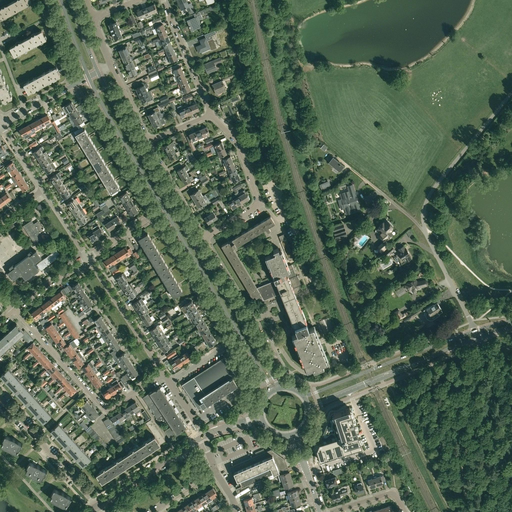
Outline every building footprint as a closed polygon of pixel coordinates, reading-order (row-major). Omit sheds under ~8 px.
[(15,0),(11,2),(16,11),(32,2),(31,0),(15,0)] [(186,0),(177,0),(181,10),(187,8),(188,12),(189,12),(190,14),(195,12),(193,9),(191,3),(188,4),(186,0)] [(0,8),(0,19),(0,20),(16,11),(11,2),(6,5),(5,5),(4,5),(5,6),(3,7),(2,6),(1,7),(1,8),(0,8)] [(154,4),(148,7),(151,14),(157,11),(154,4)] [(148,7),(142,9),(146,18),(146,16),(151,14),(148,7)] [(114,10),(119,23),(122,22),(120,19),(125,17),(122,8),(114,10)] [(142,9),(137,12),(139,19),(143,17),(144,19),(146,18),(142,9)] [(195,18),(187,21),(192,31),(201,27),(199,20),(203,18),(201,15),(199,11),(197,12),(193,14),(195,18)] [(109,24),(111,32),(119,29),(116,21),(112,23),(111,23),(110,23),(110,24),(109,24)] [(158,33),(165,30),(163,24),(156,27),(156,28),(155,28),(157,33),(158,33)] [(125,35),(122,36),(119,29),(111,32),(115,39),(116,39),(118,39),(118,38),(121,37),(122,39),(125,38),(125,35)] [(46,39),(42,31),(41,30),(36,34),(35,33),(34,34),(35,34),(33,35),(32,35),(31,35),(31,36),(25,39),(30,48),(46,39)] [(158,33),(161,38),(168,35),(165,30),(158,33)] [(202,44),(196,47),(199,53),(201,52),(210,48),(211,50),(217,48),(215,44),(211,35),(215,34),(216,33),(214,30),(205,34),(206,38),(200,40),(202,44)] [(158,41),(160,46),(163,44),(170,41),(168,35),(161,38),(159,39),(159,40),(158,41)] [(10,48),(12,52),(14,56),(30,48),(25,39),(20,42),(19,42),(18,42),(19,43),(17,44),(16,43),(15,44),(16,44),(10,48)] [(163,44),(165,48),(162,49),(163,49),(163,50),(163,49),(164,51),(166,50),(173,47),(170,41),(163,44)] [(119,50),(122,57),(130,53),(127,46),(123,48),(119,50)] [(166,50),(168,55),(175,53),(173,47),(166,50)] [(122,57),(124,63),(133,60),(134,57),(130,56),(129,54),(131,53),(130,53),(122,57)] [(178,59),(175,53),(168,55),(169,58),(168,59),(169,62),(178,59)] [(221,61),(220,58),(204,65),(207,73),(216,69),(214,64),(221,61)] [(126,67),(127,70),(137,65),(134,59),(133,60),(124,63),(125,64),(124,64),(126,67)] [(137,74),(135,67),(137,66),(137,65),(127,70),(130,77),(137,74)] [(174,76),(183,72),(181,66),(174,69),(174,71),(173,71),(174,73),(175,73),(176,75),(174,76)] [(53,80),(55,80),(54,79),(60,76),(56,67),(40,76),(44,85),(50,81),(51,82),(52,81),(51,81),(53,80)] [(152,81),(159,78),(157,71),(149,74),(152,81)] [(174,76),(176,81),(177,81),(177,82),(178,82),(186,78),(183,72),(174,76)] [(24,84),(24,85),(28,93),(34,90),(35,91),(36,90),(35,89),(37,88),(38,89),(39,88),(38,88),(44,85),(40,76),(24,84)] [(186,78),(178,82),(179,84),(180,84),(181,87),(188,84),(186,78)] [(212,85),(216,93),(218,93),(218,94),(226,91),(222,81),(212,85)] [(0,95),(0,96),(3,102),(12,97),(5,82),(0,83),(0,95)] [(139,95),(147,92),(145,89),(147,88),(148,87),(148,85),(147,84),(147,83),(146,83),(145,83),(139,86),(139,87),(136,88),(139,95)] [(191,90),(188,84),(181,87),(182,89),(180,90),(182,94),(184,93),(191,90)] [(142,102),(143,102),(143,103),(154,99),(150,90),(147,92),(139,95),(142,102)] [(161,102),(159,103),(160,107),(170,103),(168,99),(161,102)] [(69,112),(76,108),(72,102),(65,106),(67,109),(64,111),(66,114),(69,112)] [(193,104),(191,105),(193,113),(199,110),(196,103),(196,102),(192,103),(193,104)] [(231,115),(235,113),(231,102),(221,106),(224,112),(229,110),(231,115)] [(182,118),(188,115),(185,108),(182,109),(181,105),(177,107),(182,118)] [(191,105),(185,108),(188,115),(193,113),(191,105)] [(154,112),(148,115),(151,121),(161,116),(162,115),(158,107),(153,109),(154,112)] [(69,112),(73,119),(79,115),(76,108),(69,112)] [(48,115),(42,118),(46,127),(47,127),(45,124),(51,121),(48,115)] [(76,125),(83,121),(79,115),(73,119),(75,123),(74,124),(75,126),(76,125)] [(161,116),(151,121),(154,127),(161,124),(161,125),(166,123),(163,118),(162,118),(161,116)] [(42,118),(36,121),(39,127),(42,126),(43,129),(46,127),(42,118)] [(36,132),(35,130),(39,127),(36,121),(31,124),(35,133),(36,132)] [(30,136),(30,135),(35,133),(31,124),(25,127),(28,133),(30,136)] [(31,137),(30,135),(30,136),(28,133),(25,127),(19,130),(23,136),(24,139),(28,137),(29,138),(31,137)] [(207,127),(201,129),(204,136),(210,134),(207,127)] [(93,144),(89,136),(85,129),(75,135),(84,149),(93,144)] [(201,129),(195,132),(198,139),(204,136),(201,129)] [(192,141),(198,139),(195,132),(189,134),(190,136),(192,141)] [(173,141),(164,146),(167,153),(174,149),(178,147),(176,144),(175,143),(174,144),(173,141)] [(217,151),(224,148),(222,142),(213,146),(215,152),(217,151)] [(102,158),(99,153),(93,144),(84,149),(93,164),(102,158)] [(330,150),(323,144),(321,147),(327,153),(330,150)] [(43,153),(41,151),(44,149),(42,146),(33,152),(37,157),(43,153)] [(224,148),(217,151),(220,157),(227,154),(227,153),(224,148)] [(174,149),(167,153),(171,159),(180,155),(178,151),(176,152),(174,149)] [(37,157),(40,162),(49,157),(45,151),(43,153),(37,157)] [(221,160),(223,159),(225,162),(223,163),(224,166),(226,165),(233,162),(230,156),(228,157),(227,154),(220,157),(221,160)] [(340,171),(344,166),(333,157),(331,155),(328,158),(330,160),(329,162),(340,171)] [(40,162),(44,168),(52,162),(49,157),(40,162)] [(111,173),(108,168),(102,158),(93,164),(102,178),(111,173)] [(6,169),(8,172),(16,167),(12,162),(6,166),(8,168),(6,169)] [(56,167),(52,162),(44,168),(47,173),(53,169),(56,167)] [(226,165),(228,171),(235,168),(233,162),(226,165)] [(177,171),(181,177),(187,173),(186,170),(188,169),(186,166),(177,171)] [(10,171),(13,176),(19,172),(16,167),(8,172),(10,171)] [(228,171),(231,176),(238,173),(235,168),(228,171)] [(14,182),(22,177),(19,172),(13,176),(16,181),(14,182)] [(54,183),(60,179),(62,178),(58,172),(50,178),(54,183)] [(120,187),(115,179),(111,173),(102,178),(111,193),(120,187)] [(189,177),(187,173),(181,177),(185,184),(193,179),(191,175),(189,177)] [(240,179),(238,173),(231,176),(230,177),(232,182),(233,181),(233,182),(240,179)] [(15,185),(18,183),(20,186),(26,182),(22,177),(14,182),(15,185)] [(54,183),(57,188),(63,184),(60,179),(54,183)] [(329,181),(319,184),(322,190),(331,186),(329,181)] [(29,187),(26,182),(20,186),(23,191),(29,187)] [(57,188),(61,194),(67,190),(63,184),(57,188)] [(238,185),(233,188),(234,191),(237,189),(238,192),(239,191),(237,189),(238,188),(242,187),(241,184),(238,185)] [(349,191),(339,193),(346,215),(361,210),(359,203),(357,204),(354,194),(355,194),(352,185),(347,186),(349,191)] [(70,195),(67,190),(61,194),(64,199),(70,195)] [(199,190),(190,194),(194,201),(202,196),(199,190)] [(238,194),(243,202),(249,199),(245,192),(244,190),(238,194)] [(1,195),(2,197),(6,202),(11,199),(6,191),(1,195)] [(119,196),(123,203),(130,199),(126,192),(119,196)] [(238,194),(232,197),(238,206),(243,202),(238,194)] [(202,196),(194,201),(198,207),(206,203),(206,202),(204,199),(205,199),(207,198),(205,195),(203,196),(202,196)] [(211,201),(213,204),(214,205),(218,202),(221,200),(219,196),(211,201)] [(232,209),(238,206),(232,197),(230,198),(230,199),(227,200),(232,209)] [(67,203),(71,209),(79,203),(75,198),(67,203)] [(123,203),(127,209),(134,205),(130,199),(123,203)] [(71,209),(74,214),(82,209),(79,203),(71,209)] [(131,216),(135,214),(136,214),(138,213),(138,212),(134,205),(127,209),(131,216)] [(74,214),(77,219),(86,214),(82,209),(74,214)] [(217,218),(213,212),(204,217),(208,224),(217,218)] [(111,220),(115,226),(121,222),(117,215),(114,217),(112,213),(109,214),(111,217),(110,218),(111,220)] [(87,221),(84,215),(86,214),(77,219),(81,225),(87,221)] [(295,334),(293,335),(307,369),(312,367),(314,370),(324,366),(323,363),(327,361),(313,327),(309,329),(295,294),(302,291),(300,285),(301,285),(297,275),(296,275),(292,264),(287,266),(281,250),(279,251),(278,248),(273,250),(274,253),(266,256),(274,276),(273,276),(275,280),(256,288),(231,248),(264,228),(267,233),(271,230),(268,226),(274,222),(270,216),(232,239),(232,240),(228,242),(221,245),(252,297),(255,295),(256,297),(261,294),(264,299),(281,293),(294,327),(292,328),(295,334)] [(10,225),(12,228),(19,223),(17,220),(10,225)] [(109,230),(115,226),(111,220),(108,222),(107,221),(106,220),(104,222),(109,230)] [(31,221),(23,226),(36,246),(44,241),(40,234),(45,231),(39,222),(34,225),(31,221)] [(391,231),(392,230),(392,229),(393,227),(393,226),(386,221),(385,222),(384,221),(377,229),(380,232),(379,236),(383,240),(386,240),(389,238),(393,234),(391,231)] [(343,224),(332,227),(336,239),(347,236),(343,224)] [(94,231),(98,238),(104,234),(98,225),(92,229),(94,231)] [(92,242),(98,238),(94,231),(90,233),(87,234),(92,242)] [(156,248),(153,243),(147,233),(138,239),(147,253),(156,248)] [(294,259),(286,239),(284,234),(280,236),(280,234),(278,234),(289,261),(294,259)] [(385,242),(377,249),(381,253),(389,246),(385,242)] [(390,246),(388,248),(384,252),(387,256),(394,250),(390,246)] [(395,253),(397,256),(396,257),(398,260),(399,260),(402,264),(406,261),(411,259),(408,255),(409,254),(406,248),(405,249),(403,246),(398,248),(399,250),(395,253)] [(126,247),(120,250),(124,257),(132,252),(130,248),(128,249),(126,247)] [(165,262),(162,257),(156,248),(147,253),(156,268),(165,262)] [(56,250),(37,264),(41,270),(60,256),(56,250)] [(120,250),(115,254),(119,260),(124,257),(120,250)] [(14,278),(15,278),(21,273),(26,279),(38,269),(34,263),(41,257),(36,251),(33,253),(31,251),(28,253),(29,254),(20,261),(19,260),(16,262),(17,264),(14,266),(13,265),(10,267),(11,270),(9,272),(14,278)] [(115,254),(110,257),(114,263),(119,260),(115,254)] [(107,268),(108,267),(114,263),(110,257),(103,262),(107,268)] [(174,277),(169,269),(165,262),(156,268),(165,283),(174,277)] [(116,278),(119,283),(127,278),(123,273),(122,274),(116,278)] [(183,292),(178,284),(174,277),(165,283),(174,297),(183,292)] [(119,283),(123,288),(129,284),(125,279),(127,278),(119,283)] [(405,284),(408,290),(411,288),(413,291),(420,287),(426,285),(427,284),(427,282),(426,281),(424,280),(417,282),(414,278),(405,284)] [(74,289),(76,292),(82,288),(78,282),(72,286),(71,284),(67,286),(70,291),(73,289),(74,289)] [(123,288),(126,294),(134,288),(130,283),(129,284),(123,288)] [(64,295),(66,294),(67,293),(64,288),(61,290),(56,294),(60,300),(62,302),(64,300),(63,298),(65,296),(64,295)] [(78,295),(80,298),(86,294),(82,288),(76,292),(74,294),(75,297),(78,295)] [(130,299),(136,295),(132,290),(134,289),(134,288),(126,294),(130,299)] [(56,294),(51,298),(55,304),(60,300),(56,294)] [(89,299),(86,294),(80,298),(81,300),(79,302),(81,304),(83,303),(89,299)] [(51,298),(46,301),(51,307),(55,304),(51,298)] [(141,298),(133,304),(136,309),(142,305),(141,302),(143,301),(141,298)] [(79,317),(92,309),(90,306),(92,304),(89,299),(83,303),(81,304),(84,310),(78,313),(77,310),(74,312),(76,315),(77,314),(79,317)] [(184,305),(188,311),(195,306),(192,300),(184,305)] [(46,301),(41,305),(46,311),(51,307),(46,301)] [(434,304),(426,309),(425,310),(426,313),(428,312),(430,316),(437,312),(438,314),(442,312),(441,309),(441,308),(437,302),(436,301),(433,303),(434,304)] [(136,309),(140,314),(146,310),(146,311),(149,309),(145,304),(142,305),(136,309)] [(41,305),(36,309),(42,317),(45,315),(43,313),(46,311),(41,305)] [(189,318),(191,317),(199,312),(195,306),(188,311),(186,312),(189,318)] [(166,315),(160,307),(158,308),(159,311),(161,310),(162,312),(161,313),(159,315),(161,319),(166,315)] [(410,314),(412,317),(412,318),(421,311),(419,308),(410,314)] [(40,319),(42,317),(36,309),(31,313),(36,319),(39,316),(40,319)] [(403,318),(406,316),(404,312),(402,314),(399,309),(393,313),(398,322),(403,318)] [(140,314),(143,320),(149,316),(146,311),(146,310),(140,314)] [(191,317),(195,322),(202,318),(199,312),(191,317)] [(94,320),(97,325),(104,321),(100,316),(97,317),(95,315),(89,319),(91,322),(94,320)] [(153,321),(149,316),(143,320),(147,325),(153,321)] [(161,320),(163,323),(166,321),(168,324),(166,326),(167,328),(170,327),(168,324),(171,322),(167,316),(161,320)] [(195,322),(198,328),(206,324),(202,318),(195,322)] [(53,325),(52,323),(53,323),(51,321),(46,324),(47,326),(45,327),(49,332),(58,326),(56,324),(53,325)] [(95,327),(98,332),(107,326),(104,321),(97,325),(95,327)] [(11,329),(10,330),(5,335),(13,343),(19,337),(18,336),(25,330),(25,329),(23,331),(17,324),(11,329)] [(202,334),(210,330),(206,324),(198,328),(199,328),(196,330),(200,335),(202,334)] [(150,330),(154,336),(162,330),(158,325),(150,330)] [(59,329),(58,326),(49,332),(53,337),(59,333),(57,331),(59,329)] [(102,337),(104,335),(110,331),(107,326),(98,332),(102,337)] [(18,336),(19,337),(21,339),(28,333),(25,330),(18,336)] [(154,336),(157,341),(165,335),(162,330),(154,336)] [(202,334),(204,338),(205,341),(213,336),(210,330),(202,334)] [(104,335),(108,340),(114,336),(110,331),(104,335)] [(21,339),(22,341),(30,335),(28,333),(21,339)] [(53,337),(56,342),(62,338),(59,333),(53,337)] [(0,339),(0,351),(2,355),(4,356),(5,355),(2,352),(13,343),(5,335),(0,339)] [(157,341),(160,346),(169,340),(166,342),(163,337),(165,335),(157,341)] [(108,340),(111,345),(117,341),(114,336),(108,340)] [(217,342),(213,336),(205,341),(206,343),(207,343),(209,346),(217,342)] [(62,338),(56,342),(60,347),(63,345),(66,343),(62,338)] [(70,343),(64,347),(67,352),(74,348),(77,345),(73,340),(70,343)] [(171,343),(169,340),(160,346),(164,351),(170,347),(168,345),(171,343)] [(110,353),(112,355),(112,356),(119,352),(117,349),(120,347),(117,341),(111,345),(114,350),(110,353)] [(33,342),(27,347),(31,352),(37,346),(36,346),(33,342)] [(31,352),(35,356),(41,351),(38,347),(37,346),(31,352)] [(67,352),(71,357),(78,352),(77,353),(74,348),(67,352)] [(35,356),(39,360),(45,355),(45,354),(44,354),(41,351),(35,356)] [(71,357),(75,362),(83,356),(79,351),(78,352),(71,357)] [(115,359),(116,358),(119,363),(121,362),(122,362),(128,358),(124,352),(121,355),(119,352),(112,356),(115,359)] [(187,352),(182,355),(186,362),(191,358),(187,352)] [(39,360),(43,365),(49,359),(46,356),(45,355),(39,360)] [(178,355),(175,356),(181,365),(186,362),(182,355),(179,357),(178,355)] [(85,365),(84,363),(86,361),(83,356),(75,362),(78,367),(81,365),(82,367),(85,365)] [(175,369),(181,365),(175,356),(172,358),(174,361),(171,362),(175,369)] [(235,374),(224,357),(182,384),(189,395),(198,409),(237,384),(232,376),(235,374)] [(122,362),(125,367),(131,363),(128,358),(122,362)] [(43,365),(47,369),(53,364),(53,363),(52,363),(49,359),(43,365)] [(82,367),(86,373),(94,367),(94,366),(92,368),(88,363),(85,365),(82,367)] [(125,367),(128,372),(134,368),(131,363),(125,367)] [(47,369),(51,373),(57,368),(54,365),(54,364),(53,364),(47,369)] [(86,373),(89,377),(95,373),(98,371),(94,367),(86,373)] [(1,375),(6,381),(11,387),(19,380),(8,368),(1,375)] [(51,373),(55,378),(61,372),(60,371),(60,372),(57,368),(51,373)] [(138,373),(134,368),(128,372),(132,377),(138,373)] [(55,378),(59,382),(65,377),(62,373),(61,372),(55,378)] [(89,377),(93,382),(100,377),(99,375),(97,376),(95,373),(89,377)] [(93,382),(96,387),(105,381),(102,376),(100,377),(93,382)] [(121,381),(125,387),(128,385),(124,379),(122,376),(120,378),(122,381),(121,381)] [(59,382),(63,386),(69,381),(68,380),(65,377),(59,382)] [(11,387),(17,393),(22,399),(30,392),(19,380),(11,387)] [(115,384),(113,385),(117,392),(123,388),(117,380),(114,382),(115,384)] [(63,386),(67,391),(73,385),(69,382),(70,382),(69,381),(63,386)] [(74,386),(73,385),(67,391),(71,395),(77,390),(73,386),(74,386)] [(113,385),(108,389),(112,395),(117,392),(113,385)] [(100,390),(101,393),(104,396),(105,395),(107,398),(112,395),(108,389),(107,389),(105,387),(100,390)] [(143,397),(143,398),(152,411),(153,412),(170,402),(160,387),(155,390),(154,390),(150,393),(143,397)] [(22,399),(27,404),(33,411),(40,404),(30,392),(22,399)] [(83,412),(85,410),(90,405),(86,401),(80,406),(82,408),(81,409),(83,412)] [(136,401),(130,405),(135,411),(136,413),(141,410),(136,401)] [(161,424),(168,420),(169,421),(178,415),(170,402),(153,412),(156,417),(156,418),(161,424)] [(33,411),(37,416),(43,422),(51,415),(40,404),(33,411)] [(76,419),(76,420),(79,423),(86,417),(88,415),(94,409),(90,405),(85,410),(87,412),(82,417),(81,418),(79,416),(76,418),(77,419),(76,419)] [(130,405),(126,408),(130,414),(135,411),(130,405)] [(126,408),(121,411),(125,418),(130,414),(126,408)] [(320,443),(319,445),(323,460),(347,452),(362,447),(360,440),(349,408),(334,413),(331,413),(320,443)] [(98,414),(94,409),(88,415),(86,417),(88,419),(90,417),(91,417),(93,419),(98,414)] [(150,418),(145,410),(141,412),(146,421),(150,418)] [(121,411),(116,414),(122,423),(124,422),(123,419),(125,418),(121,411)] [(119,425),(122,423),(116,414),(111,418),(109,420),(110,421),(112,423),(113,425),(115,424),(117,422),(119,425)] [(165,431),(170,438),(177,433),(181,430),(186,427),(178,415),(169,421),(172,426),(165,431)] [(365,419),(358,420),(359,428),(366,426),(365,419)] [(51,430),(56,436),(61,442),(69,435),(58,423),(51,430)] [(151,430),(154,436),(160,444),(165,441),(156,426),(151,430)] [(15,440),(15,439),(13,438),(12,439),(5,435),(3,439),(3,440),(1,444),(17,452),(19,448),(20,448),(22,443),(15,440)] [(61,442),(67,449),(72,454),(80,447),(69,435),(61,442)] [(146,454),(160,444),(154,436),(147,441),(146,440),(145,441),(146,442),(140,446),(146,454)] [(131,463),(141,457),(146,454),(140,446),(134,449),(134,448),(133,449),(133,450),(126,455),(131,463)] [(72,454),(77,459),(83,466),(91,459),(80,447),(72,454)] [(238,484),(240,488),(248,485),(249,486),(263,480),(262,479),(267,477),(267,480),(274,478),(273,474),(288,468),(284,459),(271,449),(268,450),(230,467),(236,481),(236,482),(237,485),(238,484)] [(116,473),(127,466),(131,463),(126,455),(118,460),(117,459),(116,460),(117,461),(111,465),(116,473)] [(39,467),(40,466),(37,465),(29,462),(27,466),(28,466),(26,471),(42,479),(44,474),(45,475),(47,470),(39,467)] [(102,483),(110,477),(116,473),(111,465),(105,469),(105,468),(103,468),(104,469),(96,474),(102,483)] [(280,474),(278,476),(280,482),(282,481),(291,478),(289,472),(280,474)] [(376,477),(374,478),(377,486),(383,484),(382,481),(385,480),(383,475),(380,476),(376,477)] [(332,478),(326,480),(328,486),(329,486),(329,487),(330,488),(333,486),(333,485),(337,483),(336,480),(337,480),(335,476),(332,477),(332,478)] [(291,478),(282,481),(284,488),(293,485),(291,478)] [(374,478),(368,480),(370,488),(377,486),(374,478)] [(357,484),(358,486),(355,487),(357,493),(364,491),(362,485),(361,483),(357,484)] [(335,493),(331,494),(333,501),(337,500),(337,501),(341,500),(340,498),(341,498),(340,495),(342,494),(344,494),(348,493),(348,492),(346,488),(346,486),(345,485),(342,487),(338,489),(338,490),(335,491),(334,491),(335,493)] [(213,487),(208,491),(212,498),(217,495),(213,487)] [(64,493),(62,492),(61,492),(54,489),(52,493),(50,498),(66,506),(68,501),(69,502),(71,497),(64,494),(64,493)] [(288,495),(286,496),(287,500),(289,499),(299,496),(297,489),(287,492),(288,495)] [(208,491),(203,494),(207,501),(212,498),(208,491)] [(203,494),(197,498),(202,505),(207,501),(203,494)] [(299,496),(289,499),(291,506),(301,503),(299,496)] [(252,497),(243,500),(245,506),(253,503),(252,497)] [(197,498),(192,501),(197,508),(202,505),(197,498)] [(192,501),(187,504),(192,511),(197,508),(192,501)] [(245,506),(247,511),(255,509),(253,503),(245,506)]
